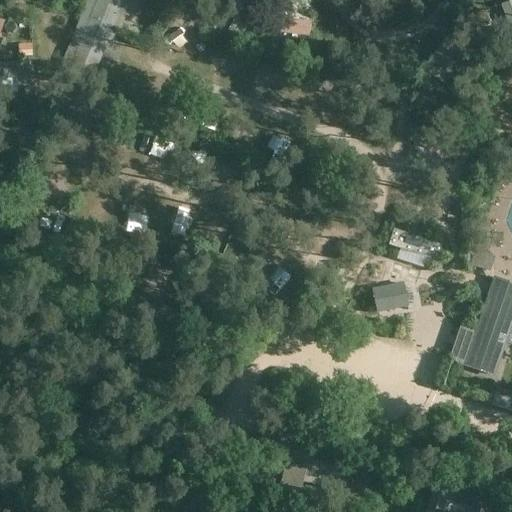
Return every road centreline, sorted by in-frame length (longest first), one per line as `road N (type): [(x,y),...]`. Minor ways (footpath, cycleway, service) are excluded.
road 1 (track): [(191,511),(247,379),(248,358),(312,363),(511,429)]
road 2 (track): [(0,247),(229,340),(248,358)]
